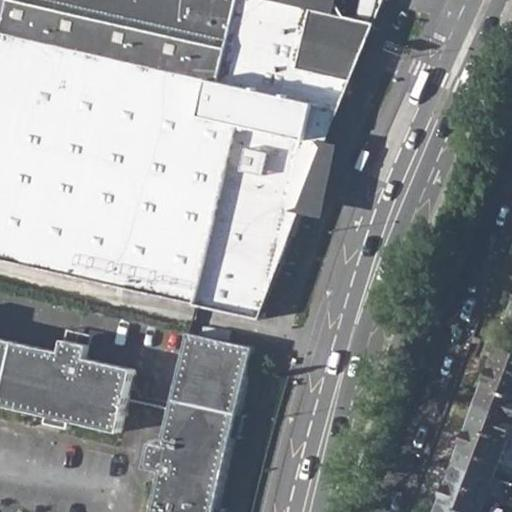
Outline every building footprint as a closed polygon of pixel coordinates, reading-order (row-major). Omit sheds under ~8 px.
[(0,0),(0,254),(266,314),(275,273),(279,273),(306,205),(296,203),(301,180),(307,182),(311,163),(322,165),(379,23),(361,19),(344,15),(343,10),(339,0),(0,0)] [(365,0),(362,18),(361,19),(379,23),(379,22),(388,0),(365,0)] [(369,152),(360,149),(352,168),(356,170),(361,172),(369,152)] [(399,319),(388,352),(425,364),(436,331),(399,319)] [(155,511),(226,511),(227,506),(222,505),(237,435),(245,437),(250,414),(243,412),(259,344),(196,330),(171,445),(156,441),(151,466),(165,470),(155,511)] [(140,369),(92,358),(95,344),(69,338),(66,351),(0,336),(0,402),(51,414),(49,423),(74,428),(76,421),(126,432),(140,369)] [(475,405),(511,418),(511,350),(497,345),(475,405)] [(158,437),(171,439),(174,406),(161,405),(158,437)] [(453,463),(494,478),(511,427),(511,418),(475,405),(453,463)] [(434,511),(480,511),(494,478),(453,463),(434,511)]
